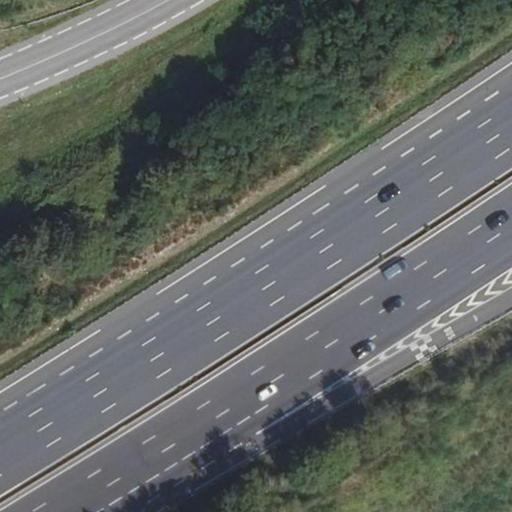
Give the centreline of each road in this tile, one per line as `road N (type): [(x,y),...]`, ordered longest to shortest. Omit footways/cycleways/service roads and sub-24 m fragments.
road 1 (motorway): [(511,124),(0,453)]
road 2 (motorway): [(61,511),(511,227)]
road 3 (primary): [(0,78),(162,0)]
